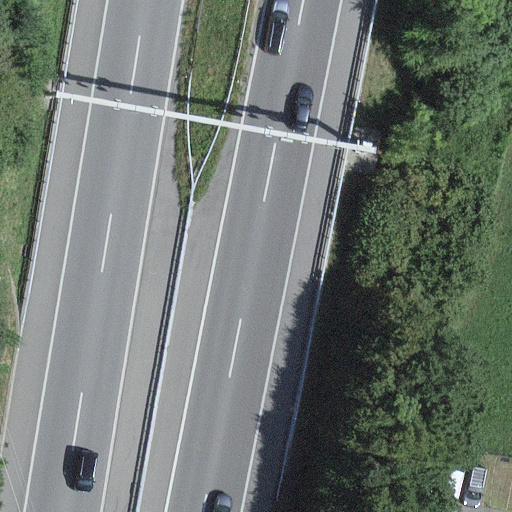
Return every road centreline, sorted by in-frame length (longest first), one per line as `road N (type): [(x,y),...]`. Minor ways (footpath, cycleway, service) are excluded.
road 1 (motorway): [(212,511),(304,0)]
road 2 (motorway): [(145,0),(70,511)]
